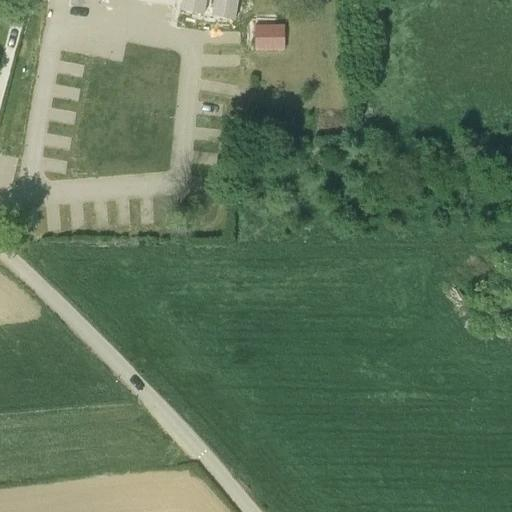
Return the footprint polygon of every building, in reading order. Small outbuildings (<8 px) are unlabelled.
[(44,6),(45,0),(31,0),(25,26),(36,29),(38,21),(40,21),(44,6)] [(205,0),(180,0),(179,10),(202,15),(205,0)] [(238,0),(213,0),(211,15),(235,20),(238,0)] [(275,26),(255,26),(255,49),(275,49),(275,26)] [(143,206),(142,221),(161,223),(163,208),(143,206)]
